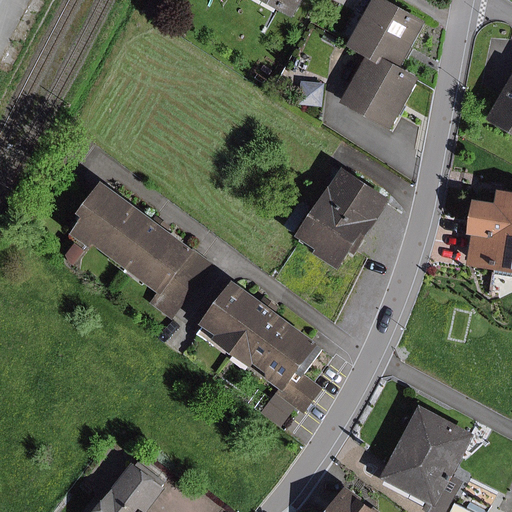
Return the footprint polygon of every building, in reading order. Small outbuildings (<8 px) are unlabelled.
[(174,0),(151,0),(144,13),(161,23),(174,0)] [(299,0),(259,0),(290,17),(299,0)] [(381,0),(372,0),(347,46),(368,58),(379,63),(381,59),(398,69),(409,50),(424,24),(381,0)] [(389,130),(418,80),(398,69),(381,59),(379,63),(368,58),(342,103),(389,130)] [(325,107),(327,84),(304,81),(301,105),(325,107)] [(511,88),(493,120),(511,131),(511,88)] [(394,200),(347,169),(301,237),(321,251),(319,254),(342,269),(354,252),(358,254),(394,200)] [(217,264),(110,183),(86,214),(91,218),(78,236),(96,249),(99,245),(161,292),(152,303),(174,320),(217,264)] [(502,204),(480,201),(474,235),(477,236),(472,266),(500,271),(500,275),(511,276),(511,191),(504,190),(502,204)] [(87,252),(77,244),(66,257),(77,265),(87,252)] [(282,253),(274,247),(264,260),(273,266),(282,253)] [(322,350),(234,284),(202,327),(214,336),(211,340),(249,367),(252,364),(265,373),(266,380),(279,390),(276,395),(294,408),(300,412),(319,387),(314,383),(304,375),(322,350)] [(276,395),(275,395),(261,413),(280,427),(294,408),(276,395)] [(479,433),(425,405),(386,480),(431,504),(427,511),(428,511),(485,511),(471,504),(468,509),(457,504),(467,483),(456,477),(479,433)] [(150,511),(169,488),(137,464),(100,511),(150,511)] [(384,511),(351,486),(330,511),(384,511)]
